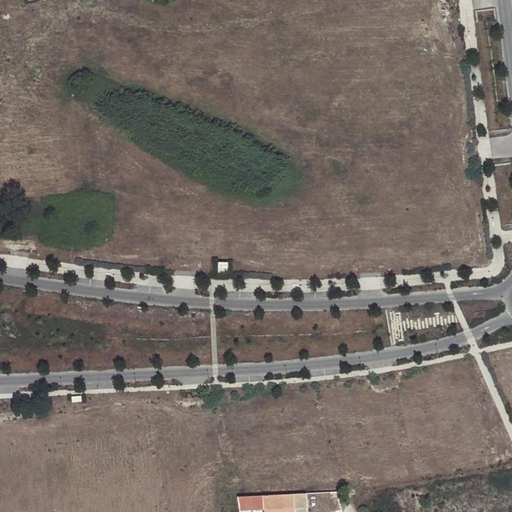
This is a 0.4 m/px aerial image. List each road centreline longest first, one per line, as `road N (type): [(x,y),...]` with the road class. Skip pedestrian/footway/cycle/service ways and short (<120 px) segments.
road 1 (residential): [(0,381),(306,366),(419,350),(511,316)]
road 2 (residential): [(509,290),(373,302),(211,303),(0,278)]
